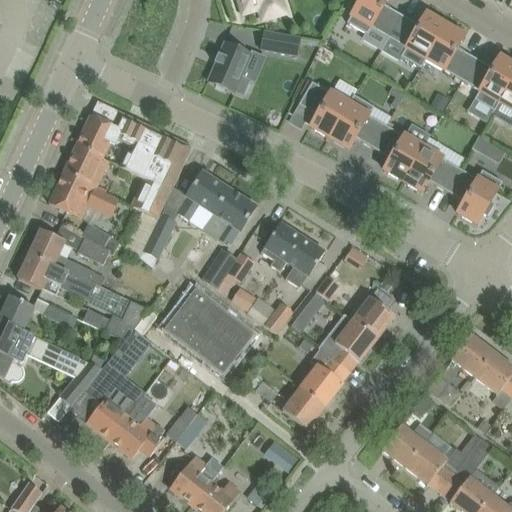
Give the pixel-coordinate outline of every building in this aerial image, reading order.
[(277,3),(276,0),(233,0),(237,13),(242,12),(243,15),(247,13),(249,18),(261,14),(263,21),(284,14),(280,2),(277,3)] [(388,40),(401,17),(389,10),(388,12),(383,9),(387,0),(360,0),(346,25),(366,37),(370,30),(388,40)] [(424,62),(444,28),(425,16),(417,30),(412,26),(413,24),(401,17),(388,40),(405,50),(400,59),(420,71),(425,62),(424,62)] [(475,60),(462,53),(461,55),(456,52),(464,39),(444,28),(424,62),(425,62),(461,83),(475,60)] [(297,60),(301,40),(263,33),(260,53),(297,60)] [(224,45),(207,83),(243,99),(250,83),(242,79),(251,57),(224,45)] [(498,105),(511,80),(511,67),(499,59),(491,73),(485,70),(487,68),(475,60),(461,83),(479,93),(474,102),(494,114),(499,105),(498,105)] [(511,80),(498,105),(499,105),(511,112),(511,80)] [(329,141),(349,107),(311,85),(298,107),(311,115),(312,113),(317,116),(310,129),(329,141)] [(438,96),(432,107),(442,113),(448,102),(438,96)] [(387,126),(370,117),(374,110),(354,98),(349,107),(329,141),(348,152),(356,139),(362,142),(360,144),(372,151),(387,126)] [(91,116),(76,149),(102,161),(109,145),(116,148),(119,141),(137,149),(133,156),(127,153),(119,170),(170,194),(192,149),(147,128),(119,114),(113,126),(91,116)] [(424,148),(387,126),(372,151),(385,158),(386,156),(391,159),(383,172),(403,184),(424,148)] [(479,138),(472,150),(478,153),(485,141),(479,138)] [(446,194),(460,169),(424,148),(403,184),(422,195),(430,182),(435,185),(434,187),(446,194)] [(76,149),(63,176),(72,181),(88,189),(95,192),(101,179),(109,164),(102,161),(76,149)] [(490,204),(502,184),(482,173),(478,179),(460,169),(446,194),(458,201),(459,199),(464,202),(457,215),(477,227),(483,216),(487,219),(494,206),(490,204)] [(198,207),(213,216),(228,193),(201,175),(175,215),(188,223),(198,207)] [(81,222),(88,209),(110,219),(118,202),(95,192),(88,189),(72,181),(63,176),(48,206),(81,222)] [(140,213),(157,221),(168,198),(151,190),(140,213)] [(228,193),(213,216),(202,233),(228,249),(239,232),(240,233),(255,210),(228,193)] [(143,255),(156,261),(175,224),(161,217),(143,255)] [(80,237),(84,239),(103,249),(108,237),(86,226),(80,237)] [(280,274),(286,265),(302,240),(280,226),(261,255),(272,263),(269,267),(280,274)] [(60,258),(66,245),(40,233),(29,257),(54,269),(95,287),(99,288),(103,280),(94,274),(67,261),(60,258)] [(118,244),(108,237),(103,249),(109,252),(108,255),(111,257),(118,244)] [(103,249),(84,239),(76,254),(101,267),(108,255),(109,252),(103,249)] [(302,240),(286,265),(292,269),(285,282),(299,291),(307,278),(308,279),(324,255),(302,240)] [(202,282),(215,291),(235,260),(222,252),(202,282)] [(54,269),(29,257),(17,282),(43,294),(48,283),(87,303),(95,287),(54,269)] [(235,260),(215,291),(216,291),(217,290),(230,299),(253,264),(241,257),(238,262),(235,260)] [(386,279),(380,288),(386,293),(393,284),(386,279)] [(161,333),(223,380),(256,337),(194,290),(161,333)] [(369,300),(352,323),(376,342),(393,320),(394,321),(395,320),(387,314),(394,304),(377,290),(369,300)] [(240,291),(232,304),(246,314),(254,302),(255,301),(240,291)] [(9,299),(0,318),(0,324),(22,334),(22,333),(32,312),(33,310),(32,309),(9,299)] [(269,318),(258,310),(260,306),(254,302),(246,314),(246,315),(275,335),(292,314),(280,305),(269,318)] [(81,323),(123,343),(148,312),(130,303),(120,321),(112,316),(109,322),(88,311),(81,323)] [(48,306),(43,317),(64,328),(70,317),(48,306)] [(148,313),(134,331),(142,337),(156,319),(148,313)] [(301,315),(291,328),(300,335),(310,322),(301,315)] [(344,317),(318,351),(319,352),(332,361),(343,370),(352,359),(359,365),(360,364),(359,364),(376,342),(352,323),(344,317)] [(0,324),(0,379),(11,388),(12,387),(10,386),(11,383),(12,383),(13,383),(13,384),(14,384),(15,384),(16,384),(17,383),(18,383),(19,383),(19,382),(20,382),(20,381),(21,381),(21,380),(22,380),(22,379),(22,378),(23,378),(23,377),(23,376),(23,375),(23,374),(22,374),(22,373),(22,372),(21,371),(21,370),(20,370),(20,369),(19,369),(18,368),(12,366),(18,352),(46,366),(70,377),(76,380),(59,399),(71,410),(85,393),(103,372),(101,370),(87,364),(22,333),(22,334),(0,324)] [(103,372),(85,393),(101,406),(87,425),(109,443),(133,412),(137,407),(116,391),(131,371),(151,345),(135,333),(114,359),(103,372)] [(451,363),(474,380),(493,355),(470,338),(451,363)] [(317,368),(300,391),(324,410),(341,388),(342,387),(334,381),(343,370),(332,361),(319,352),(311,363),(317,368)] [(490,403),(503,413),(511,400),(511,382),(510,381),(511,377),(511,369),(493,355),(474,380),(495,397),(490,403)] [(171,362),(164,371),(171,377),(178,367),(171,362)] [(428,393),(436,399),(447,385),(438,379),(428,393)] [(255,394),(270,405),(277,395),(262,384),(255,394)] [(300,391),(282,414),(291,421),(307,433),(308,432),(307,431),(324,410),(300,391)] [(424,398),(413,412),(422,418),(432,404),(424,398)] [(511,400),(503,413),(511,419),(511,400)] [(133,412),(109,443),(132,461),(140,451),(150,459),(163,441),(160,438),(164,433),(157,427),(155,429),(144,421),(134,412),(133,412)] [(166,437),(176,444),(188,428),(179,421),(166,437)] [(188,428),(176,444),(185,451),(197,436),(188,428)] [(383,453),(405,470),(423,446),(401,429),(402,429),(401,428),(381,453),(382,454),(383,453)] [(444,489),(455,497),(449,505),(450,506),(451,505),(459,511),(480,511),(491,498),(468,480),(477,468),(491,449),(479,441),(466,459),(444,489)] [(426,487),(427,488),(433,480),(444,489),(466,459),(455,451),(446,464),(423,446),(405,470),(426,487)] [(286,453),(276,466),(287,475),(297,462),(286,453)] [(170,490),(193,508),(210,486),(199,478),(206,469),(194,460),(170,490)] [(247,500),(257,507),(269,492),(260,484),(247,500)] [(15,511),(29,511),(41,495),(28,486),(11,510),(15,511)] [(210,486),(193,508),(197,511),(226,511),(240,495),(228,486),(221,495),(210,486)] [(511,511),(511,504),(504,508),(491,498),(480,511),(511,511)]
